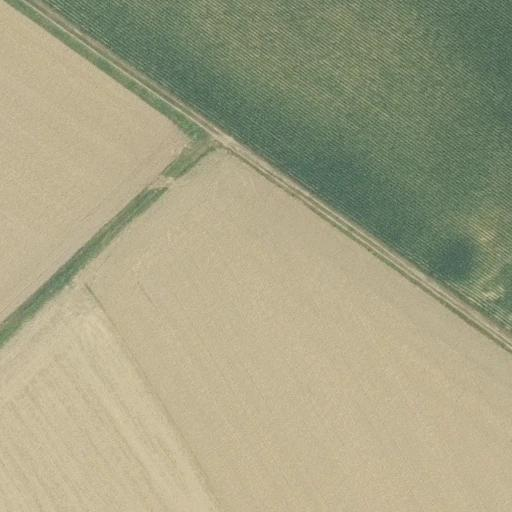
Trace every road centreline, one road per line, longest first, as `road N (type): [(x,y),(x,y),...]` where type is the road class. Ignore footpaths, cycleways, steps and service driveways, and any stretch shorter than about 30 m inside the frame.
road 1 (track): [(19,0),(511,349)]
road 2 (track): [(226,147),(0,361)]
